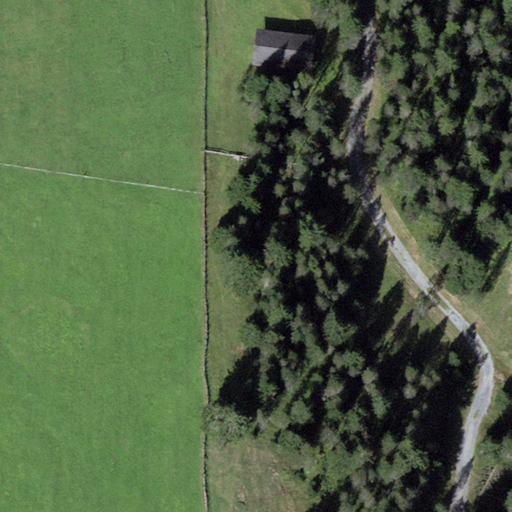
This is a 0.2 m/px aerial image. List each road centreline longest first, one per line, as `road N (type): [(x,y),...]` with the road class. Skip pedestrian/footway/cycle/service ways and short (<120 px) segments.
road 1 (track): [(334,0),(347,37),(358,192),(486,359)]
road 2 (track): [(486,359),(457,511)]
